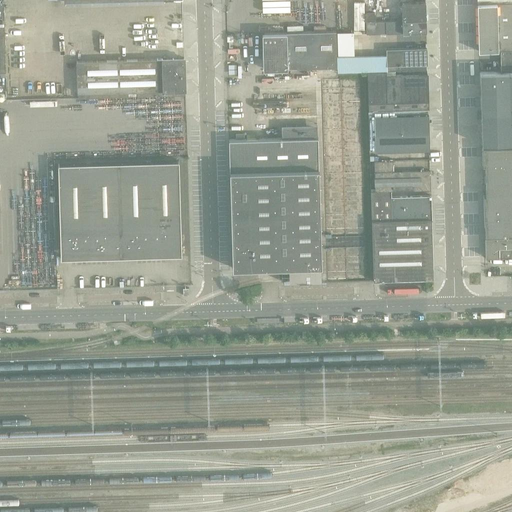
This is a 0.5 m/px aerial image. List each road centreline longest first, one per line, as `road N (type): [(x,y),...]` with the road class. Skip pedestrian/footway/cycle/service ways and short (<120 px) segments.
road 1 (unclassified): [(213,312),(205,0)]
road 2 (unclassified): [(455,305),(447,0)]
road 3 (tertiary): [(213,312),(455,305)]
road 4 (tertiary): [(0,319),(213,312)]
road 5 (unknown): [(174,313),(172,268),(78,267),(70,274),(68,317)]
